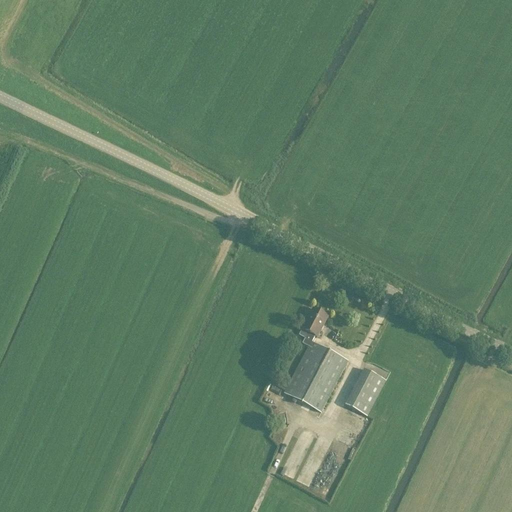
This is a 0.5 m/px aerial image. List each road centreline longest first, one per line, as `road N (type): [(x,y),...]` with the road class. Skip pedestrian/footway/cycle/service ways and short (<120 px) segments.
road 1 (unclassified): [(511,354),(0,97)]
road 2 (track): [(4,133),(227,223),(236,210),(234,195),(41,81),(42,72)]
